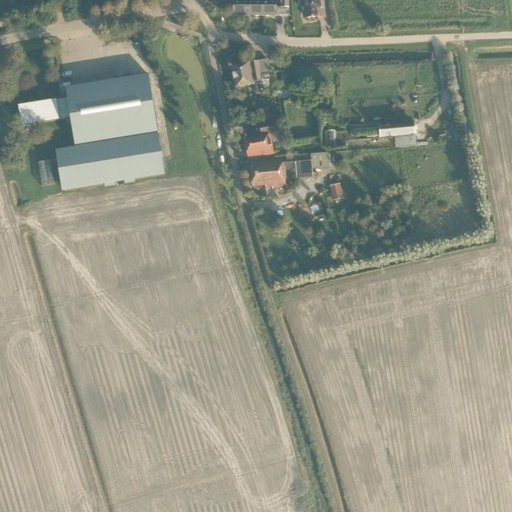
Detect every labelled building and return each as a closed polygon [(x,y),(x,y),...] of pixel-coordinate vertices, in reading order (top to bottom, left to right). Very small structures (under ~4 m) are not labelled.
[(247,16),(247,0),(232,0),(233,16),(247,16)] [(247,0),(247,16),(262,16),(261,0),(247,0)] [(261,0),(262,16),(276,16),(275,0),(261,0)] [(289,8),(289,0),(280,0),(280,8),(289,8)] [(324,8),(323,0),(303,0),(306,19),(318,17),(316,10),(324,8)] [(270,73),(267,58),(231,66),(235,87),(253,83),(254,83),(255,88),(263,87),(276,84),(275,84),(274,77),(273,73),(270,73)] [(283,79),(291,79),(291,71),(282,71),(283,79)] [(41,101),(20,105),(23,126),(70,118),(75,147),(58,150),(65,191),(165,175),(149,75),(66,89),(67,97),(57,99),(57,100),(41,102),(41,101)] [(395,138),(395,149),(415,147),(414,136),(415,136),(414,122),(379,126),(380,139),(382,139),(395,138)] [(276,132),(275,123),(259,126),(260,135),(248,137),(249,141),(245,142),(248,159),(273,154),(270,133),(276,132)] [(339,145),(338,130),(327,131),(328,146),(339,145)] [(292,178),(297,177),(297,179),(312,177),(312,170),(330,169),(330,167),(329,153),(310,155),(310,156),(249,162),(252,185),(265,184),(265,186),(273,186),(273,188),(286,186),(284,169),(291,168),(292,178)] [(343,198),(340,184),(330,186),(333,201),(343,198)]
